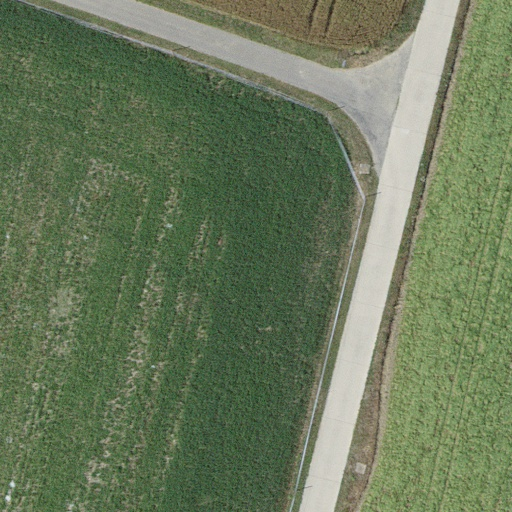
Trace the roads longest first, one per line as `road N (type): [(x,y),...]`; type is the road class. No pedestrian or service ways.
road 1 (residential): [(319,511),(417,114)]
road 2 (residential): [(85,0),(417,114)]
